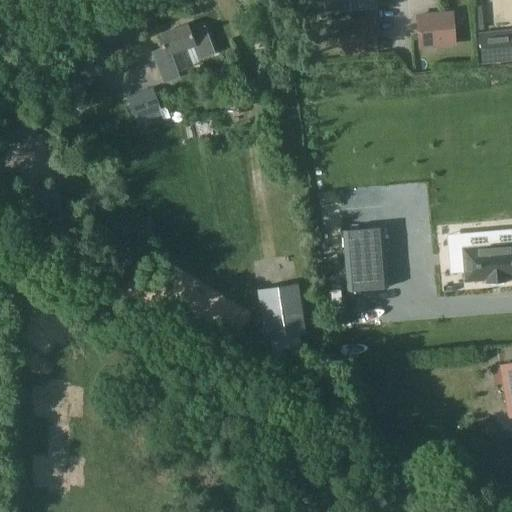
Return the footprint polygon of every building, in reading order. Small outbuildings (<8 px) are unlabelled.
[(350,12),(348,0),(327,0),(323,0),(324,14),(350,12)] [(375,0),(348,0),(350,12),(376,10),(375,0)] [(448,21),(447,10),(416,12),(418,36),(426,35),(426,46),(458,44),(456,20),(448,21)] [(346,34),(339,34),(340,58),(368,56),(368,47),(373,47),(371,21),(346,22),(346,34)] [(156,37),(161,49),(151,53),(159,76),(176,70),(170,54),(191,46),(197,61),(214,55),(203,26),(190,31),(188,25),(156,37)] [(481,34),(479,34),(481,61),(482,63),(511,60),(511,31),(481,35),(481,34)] [(478,66),(478,77),(508,76),(508,65),(478,66)] [(157,104),(150,88),(128,97),(134,113),(157,104)] [(0,119),(0,136),(1,144),(36,138),(32,114),(0,119)] [(446,178),(461,178),(461,137),(446,138),(446,178)] [(470,178),(511,172),(511,158),(511,156),(468,163),(470,178)] [(383,179),(381,166),(368,168),(370,181),(383,179)] [(55,184),(44,185),(24,187),(25,199),(26,213),(30,212),(50,209),(58,208),(55,184)] [(95,224),(93,203),(68,205),(70,227),(95,224)] [(422,221),(423,251),(469,248),(467,219),(422,221)] [(383,288),(378,228),(339,231),(343,291),(383,288)] [(504,281),(504,278),(511,277),(511,245),(462,249),(464,281),(485,279),(485,282),(504,281)] [(264,342),(305,336),(296,283),(255,289),(264,342)] [(55,319),(48,330),(70,343),(77,332),(82,335),(90,321),(85,318),(92,306),(70,293),(63,305),(57,302),(49,316),(55,319)] [(118,381),(112,383),(116,398),(122,397),(125,410),(150,403),(147,391),(153,389),(149,373),(143,375),(139,362),(115,368),(118,381)] [(511,363),(498,366),(499,367),(499,368),(501,385),(507,419),(511,418),(511,363)] [(499,368),(491,370),(493,387),(501,385),(499,368)] [(37,390),(24,391),(25,416),(38,416),(38,422),(54,421),(54,415),(68,414),(66,389),(53,389),(53,383),(37,384),(37,390)] [(136,453),(130,454),(134,470),(140,468),(144,481),(168,475),(165,462),(171,460),(167,445),(161,446),(158,433),(133,440),(136,453)] [(40,460),(26,460),(28,486),(41,485),(41,491),(57,491),(57,484),(70,484),(69,458),(56,459),(55,453),(39,454),(40,460)]
